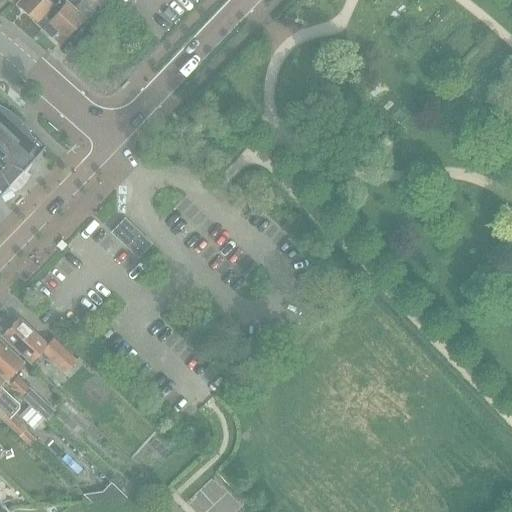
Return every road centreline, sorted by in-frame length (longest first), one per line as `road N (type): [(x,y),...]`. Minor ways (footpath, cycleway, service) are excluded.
road 1 (secondary): [(113,141),(243,0)]
road 2 (secondary): [(0,257),(113,141)]
road 3 (secondary): [(113,141),(0,43)]
